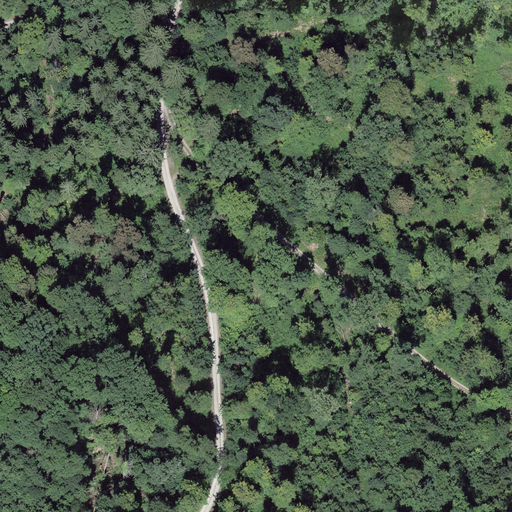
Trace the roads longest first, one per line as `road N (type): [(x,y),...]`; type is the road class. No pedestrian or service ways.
road 1 (track): [(180,0),(162,105),(169,185),(213,323),(221,461),(204,511)]
road 2 (track): [(162,105),(200,168),(405,342),(511,415)]
